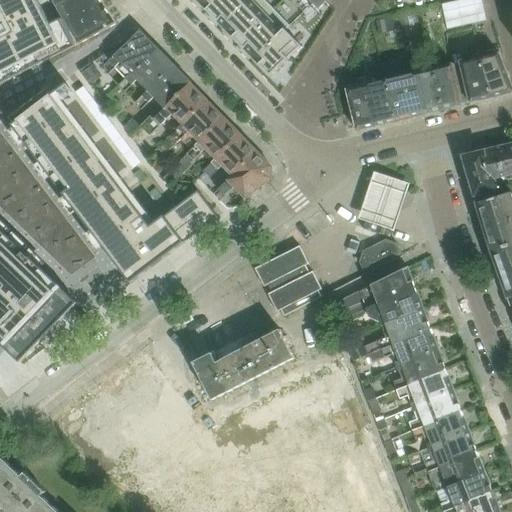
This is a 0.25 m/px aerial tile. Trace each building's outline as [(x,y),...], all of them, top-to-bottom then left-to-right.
[(51,0),(0,0),(0,85),(75,47),(51,0)] [(0,0),(0,335),(12,324),(3,315),(17,300),(9,293),(24,277),(41,293),(69,264),(139,211),(52,95),(2,0),(0,0)] [(53,0),(77,45),(117,24),(100,0),(53,0)] [(195,0),(206,10),(216,0),(195,0)] [(216,0),(206,10),(223,28),(251,0),(216,0)] [(264,0),(251,0),(223,28),(240,45),(275,11),(264,0)] [(325,0),(318,0),(313,5),(319,10),(328,2),(325,0)] [(275,11),(240,45),(255,61),(286,31),(291,27),(275,11)] [(394,30),(392,19),(377,22),(379,33),(394,30)] [(286,31),(255,61),(271,78),(302,47),(291,35),(286,31)] [(103,56),(94,62),(101,68),(108,75),(120,63),(130,74),(157,49),(155,48),(149,41),(144,36),(140,32),(129,42),(108,61),(103,56)] [(127,40),(103,56),(108,61),(129,42),(127,40)] [(130,74),(118,87),(124,93),(136,81),(147,92),(173,66),(157,49),(130,74)] [(511,93),(511,85),(511,83),(499,54),(479,58),(488,99),(511,93)] [(488,99),(479,58),(459,63),(469,104),(488,99)] [(461,106),(451,65),(433,69),(443,110),(461,106)] [(103,78),(95,66),(83,75),(91,87),(103,78)] [(147,92),(135,104),(141,110),(153,98),(163,109),(190,83),(173,66),(147,92)] [(422,115),(443,110),(433,69),(413,74),(422,115)] [(413,74),(405,76),(385,80),(395,121),(422,115),(413,74)] [(385,80),(366,85),(376,126),(395,121),(385,80)] [(150,116),(139,126),(139,127),(149,136),(168,118),(164,114),(168,110),(182,124),(207,101),(191,84),(190,83),(163,109),(153,119),(150,116)] [(357,131),(376,126),(366,85),(347,90),(357,131)] [(169,137),(157,149),(163,155),(175,143),(184,135),(181,132),(185,128),(199,142),(224,118),(207,101),(182,124),(169,137)] [(186,154),(162,178),(168,184),(192,161),(201,152),(198,149),(202,145),(215,159),(241,136),(224,118),(199,142),(186,154)] [(133,120),(124,129),(131,136),(140,128),(133,120)] [(215,159),(203,171),(209,178),(218,170),(215,167),(219,163),(232,176),(257,152),(241,136),(215,159)] [(511,177),(511,145),(497,149),(504,177),(507,179),(511,177)] [(504,177),(497,149),(468,155),(466,158),(495,179),(504,177)] [(232,176),(217,191),(223,198),(228,193),(234,187),(246,199),(270,181),(272,179),(272,167),(257,152),(232,176)] [(466,158),(465,161),(477,203),(500,196),(495,179),(466,158)] [(367,220),(399,230),(402,222),(413,185),(381,175),(369,212),(367,220)] [(217,191),(214,195),(225,206),(232,198),(228,193),(223,198),(217,191)] [(477,203),(492,252),(511,245),(511,193),(500,196),(477,203)] [(0,228),(0,343),(6,349),(21,363),(77,305),(63,292),(53,282),(53,283),(42,273),(44,270),(0,228)] [(366,275),(404,256),(397,244),(386,240),(363,252),(360,263),(366,275)] [(511,245),(492,252),(510,298),(511,297),(511,245)] [(268,293),(277,311),(281,310),(284,316),(322,297),(318,291),(322,289),(313,271),(310,273),(306,265),(309,263),(300,246),(256,268),(265,286),(268,284),(272,291),(268,293)] [(407,268),(368,287),(370,290),(374,288),(378,298),(372,301),(371,299),(360,304),(362,311),(368,308),(415,289),(407,268)] [(88,316),(119,291),(110,280),(79,304),(88,316)] [(383,311),(388,324),(423,309),(415,289),(368,308),(372,316),(383,311)] [(370,355),(431,329),(423,309),(388,324),(392,335),(380,340),(366,346),(370,355)] [(403,364),(439,349),(431,329),(370,355),(373,363),(387,357),(399,352),(403,364)] [(212,353),(193,362),(212,399),(295,358),(280,331),(217,362),(212,353)] [(354,363),(362,359),(367,357),(363,346),(367,344),(364,336),(346,343),(354,363)] [(439,349),(403,364),(407,377),(397,382),(400,390),(447,370),(439,349)] [(113,375),(56,419),(108,487),(186,427),(134,359),(133,360),(126,365),(113,375)] [(455,391),(447,370),(400,390),(403,398),(415,393),(419,406),(455,391)] [(370,404),(378,401),(373,389),(365,392),(370,404)] [(412,422),(415,431),(462,411),(455,391),(419,406),(424,417),(412,422)] [(378,401),(370,404),(374,416),(383,413),(378,401)] [(462,411),(415,431),(419,439),(429,434),(434,446),(470,431),(462,411)] [(367,417),(357,421),(357,422),(361,430),(370,426),(367,417)] [(389,429),(385,420),(378,423),(381,432),(389,429)] [(357,422),(337,430),(350,464),(370,456),(367,447),(364,438),(361,430),(357,422)] [(370,426),(361,430),(364,438),(374,435),(370,426)] [(337,430),(318,437),(331,471),(350,464),(337,430)] [(424,453),(431,472),(478,452),(470,431),(434,446),(435,449),(424,453)] [(374,435),(364,438),(367,447),(377,443),(374,435)] [(318,437),(299,444),(312,478),(331,471),(318,437)] [(392,441),(385,444),(389,454),(396,452),(392,441)] [(377,443),(367,447),(371,456),(380,452),(377,443)] [(299,444),(278,452),(292,486),(312,478),(299,444)] [(450,487),(486,472),(478,452),(431,472),(434,480),(445,475),(450,487)] [(0,511),(58,511),(3,459),(0,462),(0,511)] [(401,484),(409,481),(405,470),(397,474),(401,484)] [(249,471),(234,487),(260,511),(261,511),(276,497),(249,471)] [(494,492),(486,472),(450,487),(454,498),(443,503),(446,511),(494,492)] [(387,473),(375,478),(378,487),(390,482),(387,473)] [(375,478),(343,490),(350,508),(381,495),(378,487),(375,478)] [(409,504),(417,501),(409,481),(401,484),(409,504)] [(260,511),(234,487),(220,502),(230,511),(260,511)] [(500,511),(501,511),(494,492),(446,511),(500,511)] [(381,495),(350,508),(351,511),(386,511),(388,511),(384,503),(381,495)] [(140,497),(132,505),(137,511),(146,502),(140,497)] [(396,498),(384,503),(388,511),(400,507),(396,498)] [(411,511),(421,511),(417,501),(409,504),(411,511)] [(146,502),(137,511),(138,511),(147,511),(151,508),(146,502)] [(230,511),(220,502),(209,511),(230,511)]
